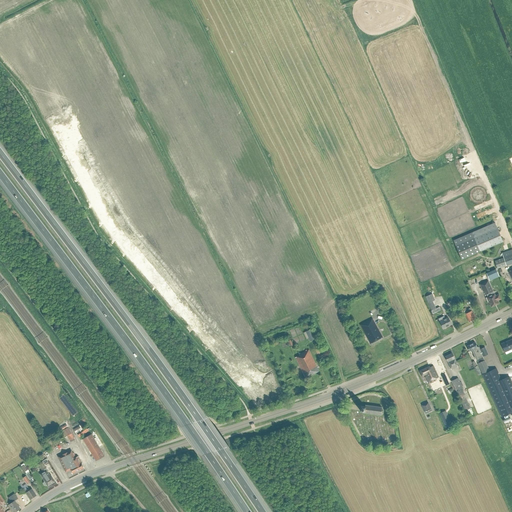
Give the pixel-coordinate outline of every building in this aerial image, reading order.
[(462,260),(503,242),(495,222),(453,240),(462,260)] [(511,263),(511,250),(511,248),(510,245),(506,246),(507,249),(501,251),(503,258),(494,261),(497,268),(505,265),(506,266),(511,263)] [(486,273),(489,280),(499,276),(496,269),(486,273)] [(495,295),(488,281),(480,285),(483,292),(484,292),(486,295),(488,294),(489,296),(486,298),(488,301),(489,301),(491,307),(498,303),(497,301),(501,299),(498,294),(495,295)] [(432,293),(426,296),(425,297),(428,303),(433,301),(435,300),(432,293)] [(468,312),(466,310),(465,307),(462,309),(469,322),(476,318),(471,310),(468,312)] [(360,313),(363,319),(370,314),(367,309),(360,313)] [(443,328),(451,324),(448,317),(445,319),(444,316),(438,319),(440,321),(443,328)] [(370,344),(382,337),(372,318),(360,325),(370,344)] [(305,331),(305,332),(303,333),(306,339),(308,338),(310,341),(315,339),(310,329),(305,331)] [(511,350),(511,349),(511,338),(501,344),(504,352),(511,349),(511,350)] [(477,347),(475,342),(467,346),(469,351),(472,350),(476,359),(478,363),(502,417),(511,412),(511,384),(508,377),(498,381),(495,374),(498,372),(496,368),(489,371),(484,360),(482,356),(488,354),(485,347),(480,349),(478,347),(477,347)] [(319,371),(309,350),(299,354),(299,355),(295,357),(305,377),(319,371)] [(452,353),(445,356),(447,362),(448,362),(451,369),(458,366),(454,359),(452,353)] [(429,367),(429,366),(419,371),(422,376),(424,375),(428,384),(436,380),(435,379),(438,377),(433,366),(429,367)] [(456,391),(459,390),(463,388),(458,378),(451,381),(456,391)] [(466,398),(463,399),(460,400),(463,408),(469,405),(466,398)] [(432,411),(428,403),(422,405),(426,413),(432,411)] [(382,407),(365,405),(365,406),(360,406),(360,411),(364,411),(364,413),(380,415),(383,413),(383,410),(382,407)] [(445,410),(441,412),(439,413),(445,428),(452,425),(445,410)] [(67,436),(71,434),(68,427),(61,431),(64,437),(67,436)] [(86,429),(77,435),(79,438),(88,431),(86,429)] [(95,460),(104,456),(91,434),(83,439),(95,460)] [(71,451),(60,456),(66,469),(70,468),(72,474),(84,468),(81,462),(79,456),(73,459),(73,457),(74,456),(73,456),(75,455),(74,452),(72,453),(71,451)] [(42,461),(38,464),(42,470),(43,472),(47,469),(45,468),(46,467),(44,464),(42,461)] [(47,470),(40,475),(44,480),(44,479),(45,481),(44,482),(44,483),(44,484),(45,484),(46,485),(47,484),(48,486),(55,481),(51,475),(50,475),(47,470)] [(31,499),(36,495),(32,489),(30,490),(28,486),(24,489),(26,492),(31,499)] [(14,511),(15,511),(20,508),(15,500),(18,498),(15,493),(9,497),(12,502),(9,504),(14,511)]
